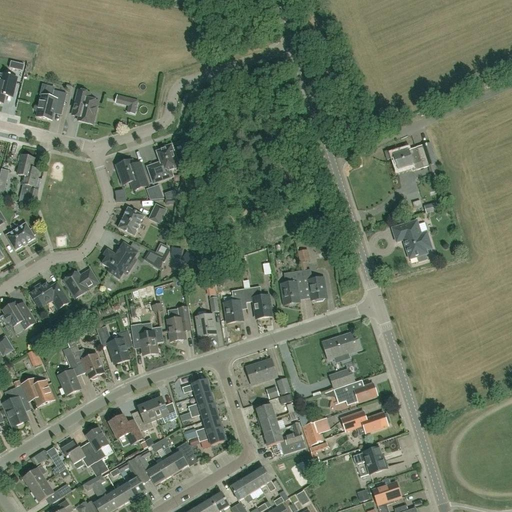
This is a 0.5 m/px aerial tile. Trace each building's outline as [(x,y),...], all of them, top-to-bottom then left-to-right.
[(11,62),(9,69),(23,73),(25,66),(11,62)] [(0,104),(3,105),(5,97),(11,99),(12,99),(12,98),(14,90),(17,79),(3,75),(3,76),(2,83),(0,82),(0,104)] [(52,99),(42,97),(40,107),(38,106),(36,107),(34,108),(34,110),(34,112),(36,113),(38,114),(37,118),(51,122),(53,115),(55,107),(63,109),(67,95),(54,92),(52,99)] [(72,117),(79,118),(78,122),(93,126),(98,103),(89,101),(91,95),(78,92),(72,117)] [(123,105),(124,98),(117,97),(116,103),(123,105)] [(429,168),(437,165),(434,155),(430,145),(422,148),(423,149),(417,151),(417,149),(408,152),(408,153),(409,153),(413,166),(412,166),(414,173),(429,168)] [(153,185),(170,179),(173,178),(171,172),(177,169),(175,162),(177,162),(172,146),(164,149),(165,151),(157,153),(161,164),(148,168),(153,185)] [(396,162),(397,167),(398,171),(412,166),(413,166),(409,153),(408,153),(394,157),(396,162)] [(35,189),(39,175),(40,171),(33,169),(35,160),(22,157),(18,176),(24,178),(22,185),(35,189)] [(148,187),(143,172),(141,165),(134,167),(132,162),(116,167),(123,186),(131,184),(134,192),(148,187)] [(159,186),(153,189),(157,201),(164,201),(159,186)] [(157,201),(153,189),(147,191),(150,201),(157,201)] [(35,204),(37,197),(38,192),(31,190),(28,202),(35,204)] [(424,208),(426,214),(438,211),(436,205),(424,208)] [(167,211),(156,206),(149,220),(160,226),(167,211)] [(118,229),(134,237),(144,217),(128,209),(118,229)] [(417,222),(392,230),(397,244),(404,242),(410,261),(418,259),(419,264),(427,261),(426,256),(428,255),(426,252),(432,250),(427,234),(421,235),(417,222)] [(15,252),(35,240),(34,237),(35,236),(32,231),(30,232),(26,225),(6,237),(15,252)] [(280,238),(287,237),(285,227),(278,228),(280,238)] [(381,242),(382,249),(389,247),(388,240),(381,242)] [(132,261),(137,254),(124,245),(116,257),(107,251),(104,256),(107,258),(102,265),(110,271),(109,273),(118,279),(123,272),(124,273),(128,267),(127,266),(130,260),(132,261)] [(301,271),(307,270),(306,263),(310,262),(308,251),(298,253),(301,271)] [(75,300),(81,296),(88,292),(88,291),(98,285),(90,272),(80,278),(77,274),(72,277),(70,276),(66,279),(66,281),(64,282),(75,300)] [(301,273),(304,289),(309,288),(312,302),(314,302),(316,304),(322,303),(324,301),(326,300),(323,280),(312,281),(310,272),(301,273)] [(285,276),(287,285),(281,286),(285,306),(287,306),(289,308),(296,307),(297,304),(300,304),(298,290),(304,289),(301,273),(291,275),(285,276)] [(245,291),(247,304),(254,303),(257,320),(272,318),(269,298),(261,299),(260,289),(250,291),(248,282),(243,283),(244,291),(245,291)] [(57,285),(50,289),(48,285),(43,288),(41,285),(33,289),(35,292),(30,295),(39,309),(53,301),(56,305),(55,306),(58,311),(69,304),(57,285)] [(245,291),(244,291),(232,293),(234,304),(224,305),(227,325),(243,322),(241,307),(247,306),(246,304),(247,304),(245,291)] [(212,315),(219,314),(217,296),(211,297),(211,300),(210,300),(212,315)] [(23,304),(17,307),(15,305),(3,312),(6,317),(5,318),(9,324),(10,323),(13,329),(21,324),(24,330),(25,331),(36,324),(28,312),(23,304)] [(154,315),(164,312),(161,304),(152,307),(154,315)] [(168,312),(169,322),(167,322),(170,343),(185,341),(184,329),(191,328),(188,309),(178,310),(178,311),(168,312)] [(199,338),(216,336),(213,316),(196,319),(199,338)] [(141,326),(131,327),(134,347),(141,345),(142,349),(143,357),(158,355),(156,344),(164,343),(161,329),(152,330),(153,334),(143,335),(141,326)] [(112,345),(106,327),(96,331),(102,349),(108,347),(114,366),(130,361),(126,350),(133,348),(127,331),(118,334),(121,342),(112,345)] [(45,332),(37,337),(42,345),(50,340),(45,332)] [(329,362),(357,352),(361,351),(358,342),(354,343),(352,337),(340,341),(340,340),(323,345),(329,362)] [(5,339),(0,341),(0,352),(3,358),(13,351),(5,339)] [(67,342),(70,349),(77,367),(83,364),(90,380),(91,380),(93,381),(98,379),(99,377),(104,374),(97,356),(87,359),(84,350),(79,352),(74,339),(67,342)] [(77,367),(70,349),(63,351),(70,368),(57,374),(67,396),(81,390),(72,371),(78,368),(77,367)] [(42,358),(33,360),(35,368),(44,366),(42,358)] [(252,386),(277,378),(272,363),(260,367),(259,365),(246,369),(252,386)] [(335,390),(344,387),(354,383),(352,376),(349,376),(347,372),(331,378),(335,390)] [(45,383),(40,385),(37,380),(23,386),(30,403),(36,400),(39,408),(54,402),(45,383)] [(281,397),(282,397),(290,394),(291,394),(287,381),(287,380),(277,383),(279,391),(281,397)] [(196,398),(211,393),(207,381),(182,389),(184,395),(194,392),(196,398)] [(352,385),(351,385),(334,391),(336,399),(344,396),(347,407),(358,403),(377,397),(373,385),(364,389),(354,392),(352,393),(349,386),(352,385)] [(23,389),(16,392),(7,396),(10,404),(4,406),(12,428),(28,421),(25,414),(31,411),(23,389)] [(211,393),(196,398),(198,405),(188,408),(190,414),(215,406),(211,393)] [(282,406),(293,403),(291,396),(280,399),(282,406)] [(150,404),(157,421),(162,418),(164,424),(177,418),(173,408),(166,411),(162,400),(150,404)] [(157,421),(150,404),(138,409),(143,421),(136,424),(141,434),(153,429),(151,423),(157,421)] [(215,406),(190,414),(192,419),(201,416),(203,423),(219,418),(215,406)] [(260,423),(276,418),(272,406),(256,411),(260,423)] [(384,414),(366,420),(363,413),(342,421),(346,433),(364,427),(366,435),(388,427),(388,426),(390,424),(387,416),(384,415),(384,414)] [(143,440),(135,424),(131,416),(124,419),(123,417),(109,424),(118,440),(127,436),(132,445),(143,440)] [(219,418),(203,423),(206,429),(196,432),(198,438),(223,430),(219,418)] [(276,418),(260,423),(264,435),(280,430),(276,418)] [(307,443),(307,446),(312,444),(322,441),(320,433),(316,422),(306,425),(301,426),(306,441),(307,443)] [(292,426),(295,435),(284,439),(287,447),(303,442),(298,425),(292,426)] [(223,430),(198,438),(199,443),(209,440),(211,447),(227,442),(223,430)] [(280,430),(264,435),(268,448),(283,443),(280,430)] [(90,454),(96,464),(105,458),(101,451),(109,446),(99,431),(97,432),(96,432),(94,431),(92,432),(91,433),(90,434),(89,436),(87,438),(95,450),(90,454)] [(184,462),(194,456),(187,443),(177,450),(179,454),(174,457),(167,447),(169,446),(165,439),(158,443),(162,450),(169,460),(177,474),(188,467),(184,462)] [(162,450),(158,443),(151,448),(155,454),(162,450)] [(96,464),(90,454),(89,452),(83,455),(80,450),(78,451),(73,444),(61,451),(67,459),(69,458),(74,466),(82,461),(87,469),(90,467),(96,464)] [(310,449),(315,465),(320,464),(316,453),(329,449),(327,444),(310,449)] [(383,462),(379,449),(363,455),(354,458),(356,466),(366,463),(370,476),(388,470),(385,462),(383,462)] [(150,468),(145,459),(143,455),(134,461),(141,473),(150,468)] [(67,470),(59,457),(52,461),(56,468),(51,471),(55,477),(58,475),(60,474),(67,470)] [(177,474),(169,460),(158,467),(166,480),(177,474)] [(129,470),(132,476),(139,472),(133,462),(118,470),(121,475),(129,470)] [(31,493),(46,483),(42,477),(46,474),(41,467),(27,475),(28,477),(23,481),(31,493)] [(166,480),(158,467),(147,474),(155,487),(166,480)] [(252,475),(261,489),(266,486),(271,494),(276,491),(271,483),(263,469),(252,475)] [(121,475),(118,470),(111,474),(113,479),(121,475)] [(242,481),(250,496),(261,489),(252,475),(242,481)] [(113,511),(124,506),(116,492),(109,497),(102,485),(105,483),(101,476),(94,480),(113,511)] [(146,492),(142,486),(138,479),(127,486),(135,499),(140,496),(141,497),(142,497),(146,495),(147,493),(146,492)] [(113,511),(94,480),(84,487),(88,493),(93,491),(100,502),(94,506),(92,502),(87,505),(91,510),(91,511),(113,511)] [(250,496),(242,481),(231,488),(239,502),(245,499),(248,505),(254,502),(250,496)] [(46,483),(31,493),(39,505),(54,495),(53,495),(46,483)] [(402,500),(397,484),(373,492),(379,511),(388,511),(387,507),(392,505),(392,503),(402,500)] [(53,495),(54,495),(58,501),(71,493),(67,486),(53,495)] [(116,492),(124,506),(135,499),(127,486),(116,492)] [(366,491),(357,494),(360,504),(369,501),(366,491)] [(302,507),(309,503),(303,493),(297,497),(302,507)] [(211,501),(217,511),(223,511),(224,511),(230,508),(222,494),(211,501)] [(281,499),(274,503),(275,505),(277,508),(284,503),(281,499)] [(200,508),(202,511),(217,511),(211,501),(200,508)] [(72,511),(66,502),(51,511),(72,511)] [(87,505),(86,503),(76,509),(77,511),(87,511),(91,510),(87,505)]
